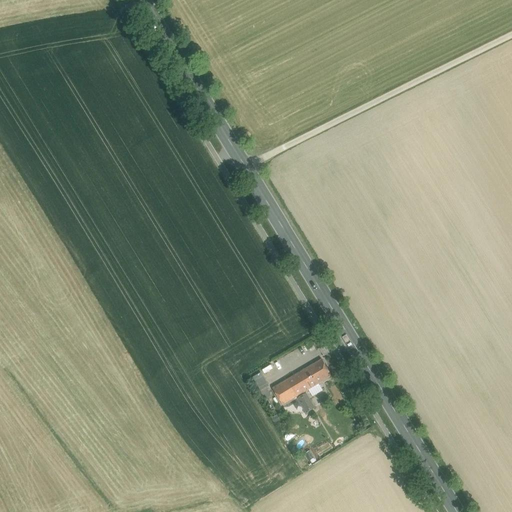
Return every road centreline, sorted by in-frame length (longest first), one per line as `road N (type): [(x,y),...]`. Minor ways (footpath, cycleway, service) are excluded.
road 1 (primary): [(141,0),(454,511)]
road 2 (track): [(244,168),(511,34)]
